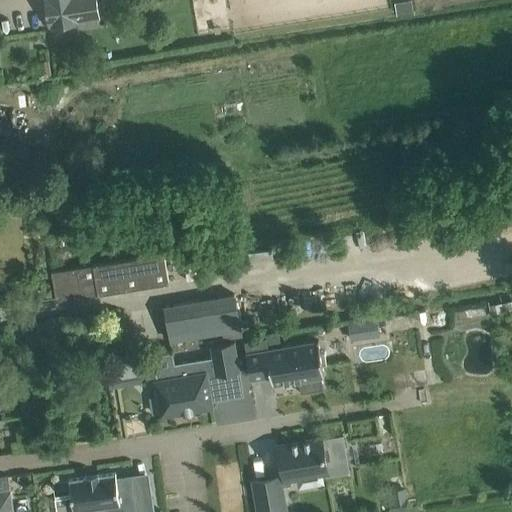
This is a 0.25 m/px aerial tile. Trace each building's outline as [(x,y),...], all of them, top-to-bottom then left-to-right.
[(42,0),(46,27),(50,26),(50,28),(79,24),(78,22),(77,12),(98,10),(97,0),(42,0)] [(169,282),(166,262),(164,252),(52,271),(56,297),(81,293),(82,296),(169,282)] [(241,328),(235,294),(166,306),(171,340),(241,328)] [(377,318),(349,322),(351,338),(379,334),(377,318)] [(267,337),(245,341),(251,378),(254,377),(272,374),(273,384),(299,379),(301,392),(324,388),(322,376),(324,375),(318,340),(269,349),(267,337)] [(194,408),(211,405),(206,376),(240,370),(235,340),(211,344),(213,356),(175,363),(177,371),(157,374),(158,380),(156,380),(162,414),(183,410),(184,413),(185,412),(185,411),(193,410),(193,411),(195,411),(194,408)] [(13,384),(0,385),(0,399),(15,397),(13,384)] [(259,511),(285,511),(281,486),(292,484),(291,477),(326,471),(327,475),(348,471),(348,473),(350,473),(343,435),(323,438),(322,437),(278,445),(284,477),(280,478),(279,475),(254,480),(259,511)] [(70,479),(69,479),(74,511),(75,511),(77,510),(77,511),(154,511),(153,497),(137,500),(133,474),(116,476),(116,472),(115,472),(99,475),(99,473),(98,473),(98,475),(87,477),(86,475),(85,475),(85,477),(70,479)] [(0,511),(13,511),(9,476),(0,476),(0,511)] [(393,496),(389,497),(392,510),(409,507),(405,486),(392,488),(393,496)]
